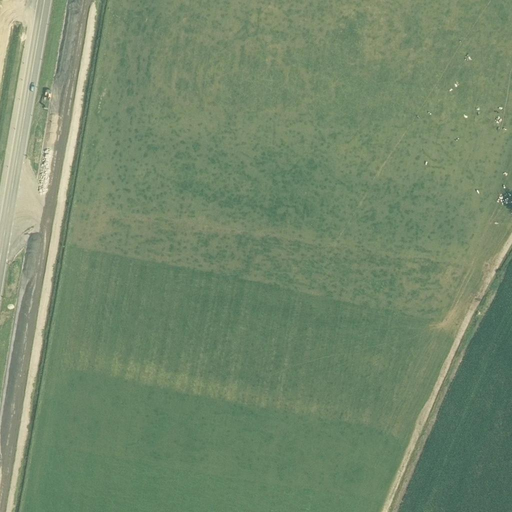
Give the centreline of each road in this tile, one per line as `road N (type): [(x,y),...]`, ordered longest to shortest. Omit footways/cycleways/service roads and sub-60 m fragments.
road 1 (primary): [(0,452),(77,0)]
road 2 (primary): [(47,0),(0,265)]
